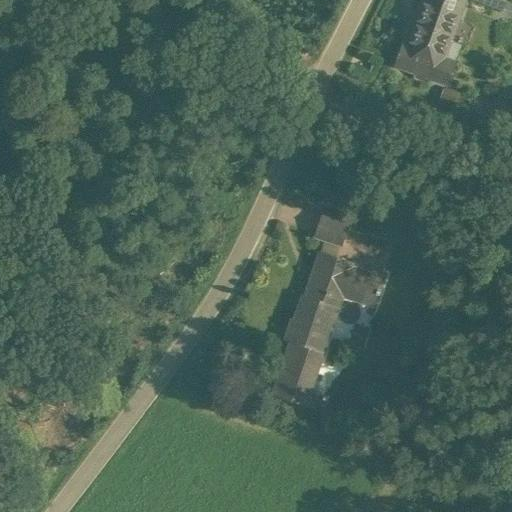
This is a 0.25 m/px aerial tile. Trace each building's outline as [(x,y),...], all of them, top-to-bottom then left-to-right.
[(462,0),(422,0),(407,44),(406,44),(406,45),(442,58),(442,57),(462,0)] [(505,0),(479,0),(502,8),(505,0)] [(442,58),(406,45),(406,44),(402,43),(395,64),(447,82),(454,62),(442,57),(442,58)] [(349,221),(322,213),(315,235),(342,244),(349,221)] [(321,252),(314,274),(317,275),(309,299),(303,296),(295,321),(292,320),(286,339),(290,340),(323,351),(344,288),(375,298),(376,294),(379,295),(384,278),(351,267),(352,262),(321,252)] [(323,351),(290,340),(272,393),(322,410),(324,403),(321,402),(322,398),(323,396),(308,391),(318,363),(320,364),(324,352),(323,351)]
